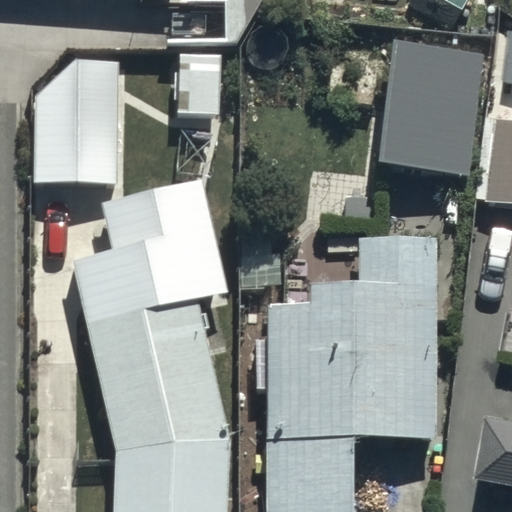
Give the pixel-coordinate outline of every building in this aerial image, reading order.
[(235,57),(263,5),(189,0),(126,0),(123,50),(235,57)] [(480,72),(398,63),(383,179),(469,188),(480,72)] [(35,106),(35,197),(119,197),(118,79),(77,70),(35,106)] [(511,144),(505,144),(496,220),(511,221),(511,144)] [(203,197),(107,220),(119,271),(79,280),(125,476),(123,511),(230,511),(232,466),(197,317),(229,309),(203,197)] [(354,511),(354,462),(430,462),(431,264),(363,263),(362,309),(318,309),(317,333),(279,333),(277,511),(354,511)] [(496,494),(511,496),(511,437),(506,437),(496,494)]
